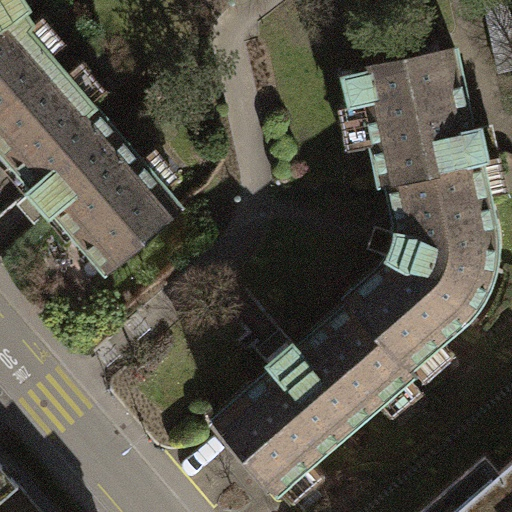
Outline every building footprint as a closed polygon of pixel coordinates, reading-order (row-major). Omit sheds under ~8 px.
[(0,0),(0,111),(58,63),(31,31),(15,0),(0,0)] [(454,48),(341,69),(348,110),(368,119),(380,176),(386,175),(480,157),(488,156),(482,125),(469,127),(454,48)] [(58,63),(0,111),(0,160),(49,218),(57,212),(104,267),(179,204),(58,63)] [(480,157),(386,175),(392,226),(384,257),(346,296),(410,368),(466,316),(486,296),(494,271),(496,235),(480,157)] [(410,368),(346,296),(206,418),(270,491),(410,368)] [(511,511),(511,458),(498,471),(484,455),(417,511),(511,511)] [(0,495),(16,482),(0,462),(0,495)] [(42,511),(16,482),(0,495),(0,511),(42,511)]
